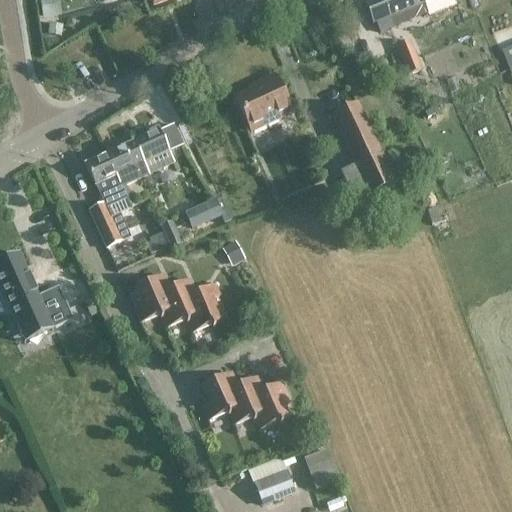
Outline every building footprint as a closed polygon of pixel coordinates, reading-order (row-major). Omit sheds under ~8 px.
[(427,16),(454,5),(452,0),(368,0),(363,2),(372,24),(423,4),(427,16)] [(420,70),(408,42),(395,47),(406,75),(420,70)] [(249,135),(291,114),(274,78),(232,98),(249,135)] [(352,203),(391,185),(353,103),(328,115),(351,166),(338,173),(352,203)] [(131,144),(105,155),(120,188),(147,175),(142,165),(168,153),(156,128),(129,140),(131,144)] [(120,188),(105,155),(83,165),(93,187),(94,186),(102,204),(88,211),(105,249),(120,243),(104,209),(126,199),(120,188)] [(202,209),(211,230),(224,225),(215,204),(202,209)] [(221,250),(230,267),(244,260),(234,243),(221,250)] [(51,323),(71,313),(56,280),(36,289),(17,246),(0,253),(0,288),(22,336),(51,323)] [(165,292),(164,291),(163,288),(166,287),(162,276),(133,289),(141,306),(133,310),(139,324),(159,315),(168,311),(160,294),(165,292)] [(188,281),(164,291),(165,292),(160,294),(168,311),(159,315),(165,329),(185,320),(193,316),(186,299),(190,297),(190,296),(188,293),(192,291),(188,281)] [(185,320),(191,334),(220,321),(211,301),(218,297),(213,286),(190,296),(190,297),(186,299),(193,316),(185,320)] [(232,389),(230,385),(234,384),(229,374),(201,387),(209,404),(201,407),(207,422),(227,413),(235,409),(227,391),(232,389)] [(257,394),(255,390),(259,389),(255,379),(232,389),(227,391),(235,409),(227,413),(233,427),(252,418),(252,417),(261,414),(253,396),(257,394)] [(252,417),(252,418),(258,431),(287,419),(278,398),(285,395),(280,384),(257,394),(253,396),(261,414),(252,417)] [(301,461),(314,492),(338,483),(326,451),(301,461)] [(293,495),(285,472),(251,485),(260,508),(293,495)]
